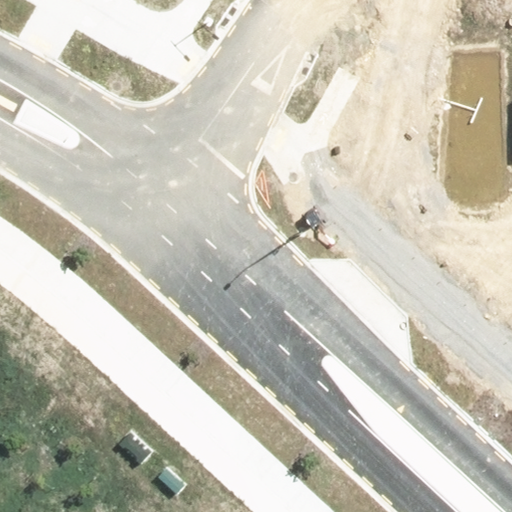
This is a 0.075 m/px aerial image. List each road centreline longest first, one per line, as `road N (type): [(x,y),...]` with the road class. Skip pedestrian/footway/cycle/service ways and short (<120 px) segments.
road 1 (residential): [(180,183),(511,490)]
road 2 (residential): [(425,511),(140,247)]
road 3 (residential): [(0,57),(95,110),(180,183)]
road 4 (residential): [(180,183),(296,0)]
road 5 (residential): [(140,247),(0,141)]
